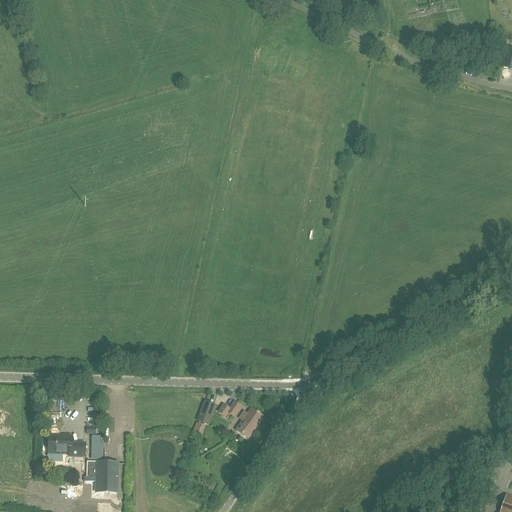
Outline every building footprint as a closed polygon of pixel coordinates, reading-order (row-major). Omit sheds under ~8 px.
[(500,67),(510,69),(511,59),(511,49),(503,48),(500,67)] [(198,422),(204,424),(206,419),(210,420),(215,406),(205,402),(198,422)] [(218,413),(225,418),(228,414),(233,418),(240,408),(234,403),(229,410),(223,406),(218,413)] [(248,439),(263,417),(252,409),(251,410),(248,407),(243,414),(246,417),(236,431),(248,439)] [(48,454),(63,454),(69,454),(69,457),(85,457),(85,444),(72,444),(72,438),(57,438),(57,437),(49,437),(48,453),(48,454)] [(118,463),(97,462),(96,477),(86,477),(83,477),(82,511),(116,511),(117,494),(118,463)] [(511,511),(511,497),(507,496),(500,511),(511,511)]
